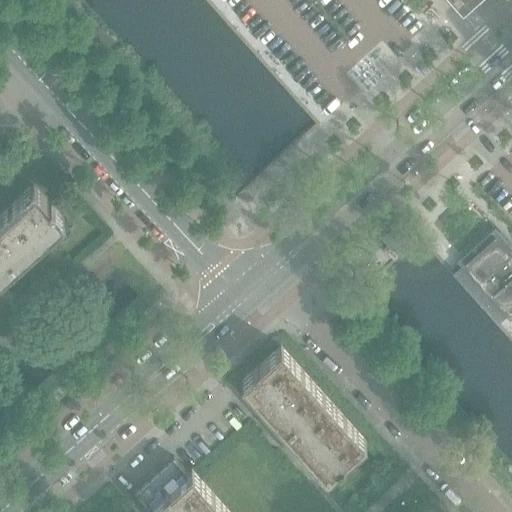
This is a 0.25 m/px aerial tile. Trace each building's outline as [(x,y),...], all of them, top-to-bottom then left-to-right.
[(0,242),(17,261),(64,219),(54,207),(55,206),(50,201),(49,202),(33,184),(0,213),(0,242)] [(401,219),(384,235),(389,241),(387,242),(398,254),(419,235),(413,229),(408,223),(406,225),(401,220),(401,219)] [(511,308),(511,256),(510,254),(511,253),(494,233),(464,260),(482,280),(483,279),(493,290),(492,291),(509,311),(511,308)] [(0,276),(17,261),(0,242),(0,276)] [(284,427),(323,392),(280,345),(258,364),(257,363),(252,368),(253,369),(241,380),(284,427)] [(343,460),(361,444),(366,440),(323,392),(284,427),(326,475),(338,464),(339,466),(345,461),(343,460)] [(187,471),(174,456),(164,465),(177,480),(187,471)] [(177,480),(164,465),(154,473),(168,489),(177,480)] [(230,511),(213,492),(191,468),(187,471),(177,480),(168,489),(158,498),(152,503),(159,511),(230,511)] [(168,489),(154,473),(145,482),(158,498),(168,489)] [(158,498),(145,482),(134,491),(148,507),(152,503),(158,498)]
